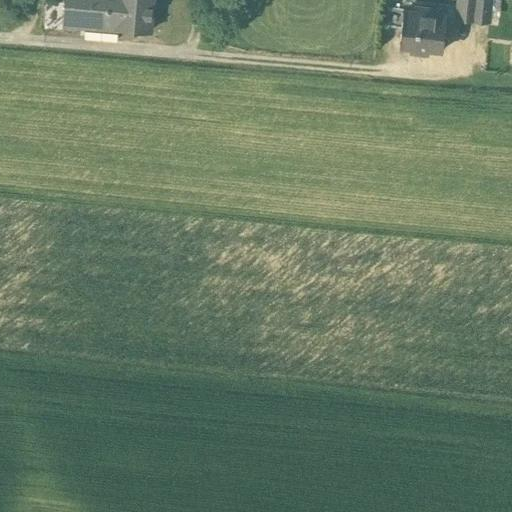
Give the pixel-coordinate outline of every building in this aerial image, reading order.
[(65,0),(64,23),(86,25),(87,25),(87,22),(117,24),(117,27),(118,28),(118,27),(120,0),(65,0)] [(154,0),(120,0),(118,27),(152,30),(154,0)] [(456,0),(455,16),(491,20),(492,0),(456,0)] [(409,11),(405,46),(449,51),(452,15),(409,11)] [(117,24),(87,22),(87,25),(86,25),(85,36),(117,39),(118,28),(117,27),(117,24)]
